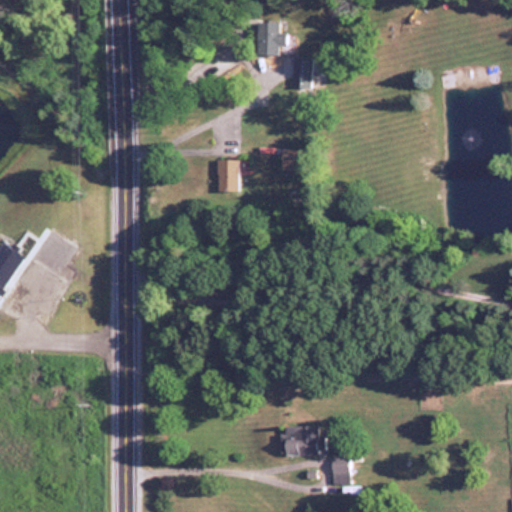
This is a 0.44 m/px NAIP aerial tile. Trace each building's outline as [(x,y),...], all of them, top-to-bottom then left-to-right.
[(260,21),(260,54),(281,54),(281,44),(289,44),(289,32),(282,32),(282,21),(260,21)] [(295,88),(314,88),(314,57),(295,57),(295,88)] [(240,158),(220,158),(220,191),(240,191),(240,158)] [(0,290),(6,294),(25,254),(0,241),(0,290)] [(281,455),(325,455),(325,436),(320,436),(320,426),(281,426),(281,455)] [(332,448),(332,483),(350,483),(350,448),(332,448)]
